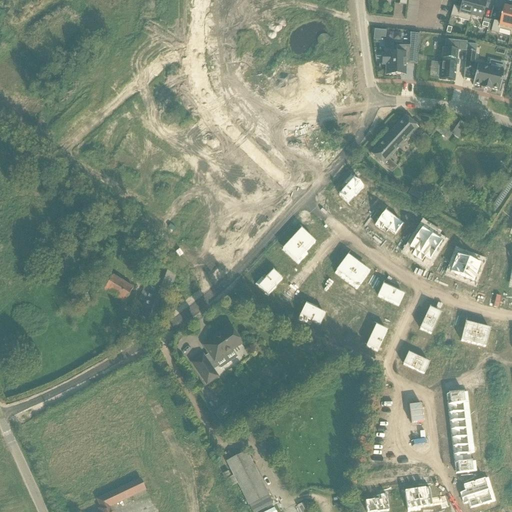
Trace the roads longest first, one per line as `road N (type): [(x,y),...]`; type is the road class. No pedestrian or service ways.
road 1 (residential): [(59,149),(222,286)]
road 2 (residential): [(56,390),(86,453),(165,414),(184,454)]
road 3 (residential): [(56,390),(122,358),(222,286)]
road 4 (residential): [(199,53),(219,114),(304,199)]
road 5 (residential): [(59,149),(164,63),(199,53)]
road 6 (residential): [(304,199),(369,254),(424,286)]
road 7 (residential): [(511,124),(458,108),(371,103)]
road 8 (residential): [(445,473),(429,396),(385,369)]
